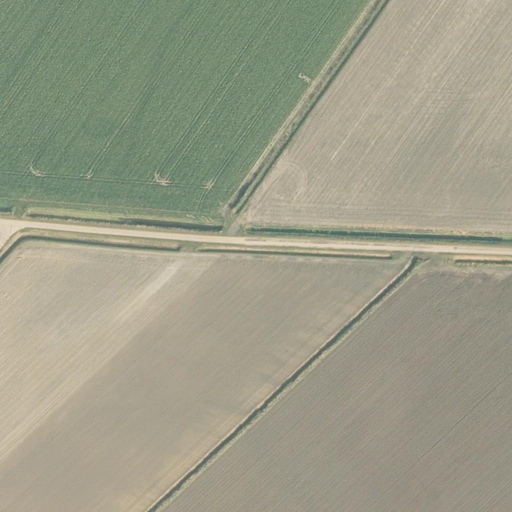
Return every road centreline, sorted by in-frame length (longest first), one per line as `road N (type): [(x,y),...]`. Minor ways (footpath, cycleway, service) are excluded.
road 1 (track): [(229,241),(398,0)]
road 2 (track): [(0,441),(198,239)]
